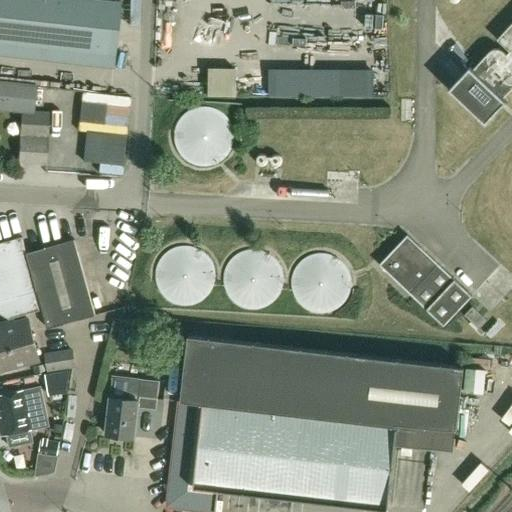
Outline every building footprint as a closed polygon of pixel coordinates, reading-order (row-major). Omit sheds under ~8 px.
[(0,0),(0,42),(112,55),(118,3),(90,0),(0,0)] [(385,1),(285,2),(285,33),(386,32),(385,1)] [(511,95),(511,26),(501,38),(473,67),(508,100),(511,95)] [(271,90),(376,88),(375,56),(270,58),(271,90)] [(206,89),(234,89),(234,58),(206,57),(206,89)] [(453,88),(489,121),(508,100),(473,67),(453,88)] [(0,108),(32,111),(35,87),(0,83),(0,108)] [(239,132),(238,126),(236,120),(233,115),(230,111),(227,108),(222,105),(216,103),(209,102),(200,104),(194,107),(189,110),(185,115),(182,120),(181,126),(180,131),(180,135),(181,140),(183,144),(187,150),(191,155),(196,158),(202,160),(207,161),(212,161),(219,159),(224,157),(230,153),(234,148),(236,143),(238,138),(239,132)] [(49,115),(20,113),(18,161),(46,163),(49,115)] [(287,184),(287,193),(335,194),(335,184),(287,184)] [(379,265),(411,294),(445,326),(473,296),(408,235),(379,265)] [(47,328),(95,314),(74,240),(26,253),(22,237),(0,243),(0,313),(9,319),(42,309),(47,328)] [(220,275),(220,274),(219,268),(218,262),(215,257),(210,252),(206,249),(199,245),(194,244),(189,244),(182,245),(177,246),(171,250),(167,254),(163,259),(161,264),(160,270),(159,274),(160,280),(161,285),(164,291),(167,294),(171,298),(176,301),(182,303),(189,304),(194,304),(199,303),(205,300),(210,297),(214,292),(217,288),(219,280),(220,275)] [(288,279),(288,278),(287,272),(285,266),(283,261),(277,255),(273,252),(267,250),(262,248),(256,248),(249,249),(244,251),(239,254),(235,258),(232,263),(229,267),(228,272),(227,278),(228,283),(229,289),(232,294),(235,298),(240,303),(246,306),(251,308),(257,308),(262,308),(267,307),(274,303),(277,301),(282,296),(285,290),(287,284),(288,279)] [(357,282),(357,276),(355,271),(353,266),(349,261),(343,256),(339,254),(332,252),(327,251),(322,252),(316,253),(310,256),(306,259),(302,264),(300,268),(297,276),(297,281),(298,291),(300,296),(304,302),(309,306),(314,309),(318,311),(325,312),(331,312),(337,310),(342,308),(348,304),(352,298),(355,293),(357,287),(357,282)] [(98,267),(104,288),(113,286),(107,265),(98,267)] [(487,320),(473,306),(464,315),(479,329),(487,320)] [(0,366),(1,369),(39,359),(28,318),(4,325),(6,329),(0,330),(0,366)] [(218,486),(387,505),(397,421),(457,427),(464,364),(188,333),(168,503),(216,509),(218,486)] [(76,366),(73,350),(46,355),(49,371),(76,366)] [(500,375),(509,376),(510,352),(500,352),(500,375)] [(50,391),(68,387),(70,370),(47,375),(50,391)] [(112,394),(108,431),(136,434),(139,407),(156,409),(159,382),(154,381),(129,379),(114,377),(112,394)] [(511,402),(511,377),(500,391),(511,402)] [(33,442),(31,429),(36,428),(36,424),(50,421),(43,386),(29,388),(0,394),(0,425),(2,435),(7,434),(10,446),(33,442)] [(488,423),(489,395),(469,394),(469,423),(488,423)] [(511,436),(495,419),(477,436),(498,459),(511,445),(511,436)] [(39,455),(57,458),(60,442),(41,439),(39,455)]
